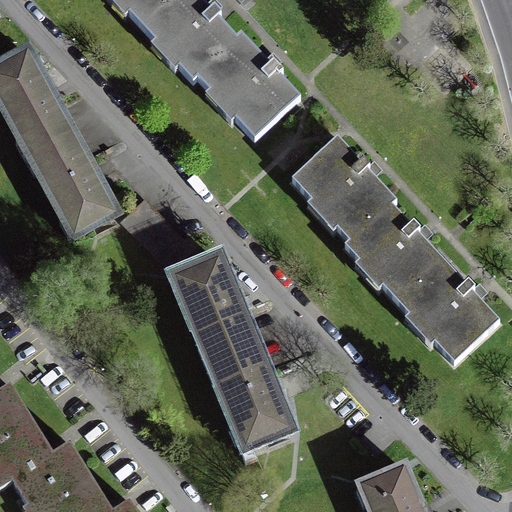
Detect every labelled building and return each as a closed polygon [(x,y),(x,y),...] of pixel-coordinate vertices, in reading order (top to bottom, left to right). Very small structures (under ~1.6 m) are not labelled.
[(114,0),(142,30),(174,0),(114,0)] [(211,15),(197,0),(174,0),(142,30),(193,84),(197,80),(238,43),(218,21),(221,18),(215,12),(211,15)] [(238,43),(197,80),(255,142),(300,101),(280,79),(283,76),(274,67),(271,69),(242,39),(238,43)] [(0,71),(0,102),(31,160),(71,137),(53,105),(57,103),(50,90),(47,92),(27,56),(0,71)] [(71,137),(31,160),(75,240),(115,217),(96,182),(99,180),(92,168),(89,169),(71,137)] [(361,161),(358,164),(338,142),(293,183),(351,246),(391,208),(396,204),(367,174),(371,171),(361,161)] [(142,244),(164,224),(144,203),(123,224),(142,244)] [(420,233),(414,227),(411,230),(391,208),(351,246),(346,250),(396,304),(441,262),(417,236),(420,233)] [(164,224),(142,244),(161,264),(160,265),(168,273),(191,252),(183,243),(182,244),(164,224)] [(465,288),(441,262),(396,304),(454,366),(499,325),(472,295),(475,292),(469,285),(465,288)] [(176,281),(211,365),(254,348),(240,314),(243,312),(237,299),(234,300),(219,263),(176,281)] [(268,382),(254,348),(211,365),(246,450),(289,432),(274,395),(277,393),(271,380),(268,382)] [(0,446),(34,425),(10,388),(0,394),(0,446)] [(0,491),(13,484),(30,511),(46,511),(93,483),(70,446),(53,456),(34,425),(0,446),(0,491)] [(371,511),(425,511),(423,507),(420,508),(404,471),(362,488),(371,511)] [(116,511),(111,511),(93,483),(46,511),(134,511),(130,504),(116,511)]
